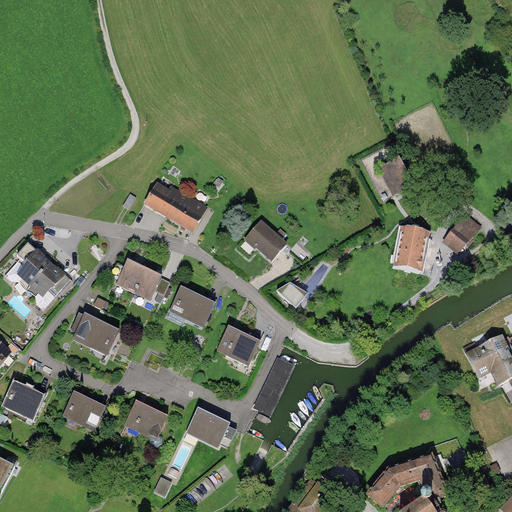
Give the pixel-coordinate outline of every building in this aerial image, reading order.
[(394,160),(378,168),(392,196),(408,188),(394,160)] [(169,194),(158,187),(147,206),(192,233),(206,210),(172,190),(169,194)] [(136,199),(130,196),(124,207),(130,211),(136,199)] [(465,216),(443,243),(459,256),(481,229),(465,216)] [(286,247),(261,224),(247,240),(272,262),(286,247)] [(427,236),(401,230),(393,269),(419,274),(427,236)] [(63,277),(38,254),(17,276),(42,300),(63,277)] [(162,280),(127,263),(116,287),(150,303),(162,280)] [(291,285),(277,293),(296,310),(305,300),(295,293),(298,290),(291,285)] [(215,306),(180,290),(169,315),(203,331),(215,306)] [(105,303),(99,300),(95,307),(101,310),(105,303)] [(119,334),(79,314),(67,338),(107,358),(119,334)] [(259,345),(226,330),(215,354),(248,369),(259,345)] [(511,387),(511,344),(506,334),(474,353),(477,358),(468,363),(478,380),(490,374),(499,390),(510,383),(511,387)] [(0,363),(8,354),(0,347),(0,363)] [(45,399),(11,385),(0,409),(34,424),(45,399)] [(106,409),(72,394),(61,418),(96,433),(106,409)] [(167,419),(134,403),(122,428),(156,443),(167,419)] [(231,428),(195,412),(184,436),(220,452),(220,449),(228,452),(235,434),(228,431),(231,428)] [(388,472),(368,496),(382,508),(400,488),(417,482),(420,488),(418,489),(420,494),(422,494),(423,495),(422,499),(422,502),(406,511),(405,511),(434,511),(439,508),(441,506),(440,499),(448,497),(432,458),(388,472)] [(0,494),(1,495),(15,469),(0,461),(0,494)] [(163,477),(156,492),(167,497),(174,482),(163,477)] [(321,511),(333,496),(318,485),(306,501),(300,496),(288,511),(321,511)] [(510,511),(511,511),(511,498),(499,510),(500,511),(510,511)]
